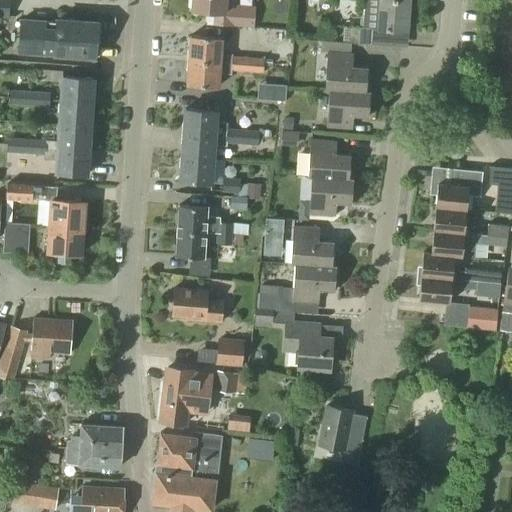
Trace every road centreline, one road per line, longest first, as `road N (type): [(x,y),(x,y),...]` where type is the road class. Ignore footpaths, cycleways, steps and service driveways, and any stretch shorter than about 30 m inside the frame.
road 1 (residential): [(367,379),(405,94),(437,72)]
road 2 (residential): [(126,293),(144,0)]
road 3 (residential): [(145,511),(126,293)]
road 4 (residential): [(126,293),(0,281)]
